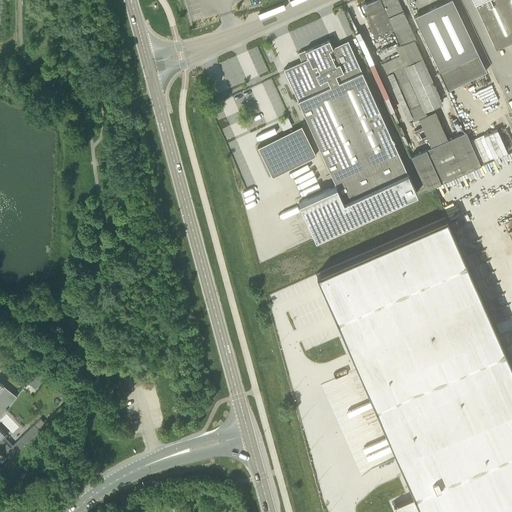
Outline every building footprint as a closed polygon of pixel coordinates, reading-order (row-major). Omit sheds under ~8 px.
[(394,30),(381,0),(371,0),(363,4),(377,37),(394,30)] [(397,0),(382,0),(402,44),(415,38),(397,0)] [(511,41),(511,23),(501,0),(474,0),(496,48),(511,41)] [(511,0),(501,0),(511,23),(511,0)] [(460,17),(422,34),(447,88),(485,71),(460,17)] [(286,68),(284,69),(307,120),(333,178),(336,185),(299,202),(316,238),(416,192),(407,171),(397,149),(348,40),(332,47),(329,39),(330,39),(330,38),(308,48),(309,50),(307,51),(306,49),(298,53),(301,61),(286,68)] [(402,66),(402,65),(404,64),(400,54),(382,62),(387,72),(391,70),(392,71),(387,73),(407,118),(411,116),(413,120),(418,118),(431,146),(411,155),(426,189),(481,164),(466,130),(454,136),(448,122),(442,125),(436,110),(427,114),(425,111),(443,103),(422,57),(402,66)] [(301,125),(258,147),(272,175),(316,154),(301,125)] [(511,511),(511,364),(447,216),(316,274),(414,496),(394,505),(396,511),(511,511)] [(33,376),(41,382),(45,376),(37,370),(33,376)] [(0,416),(17,396),(0,382),(0,416)] [(34,423),(40,430),(47,424),(40,417),(34,423)] [(34,423),(22,435),(28,442),(34,436),(40,430),(34,423)] [(0,456),(4,453),(10,447),(2,439),(6,436),(0,430),(0,456)]
